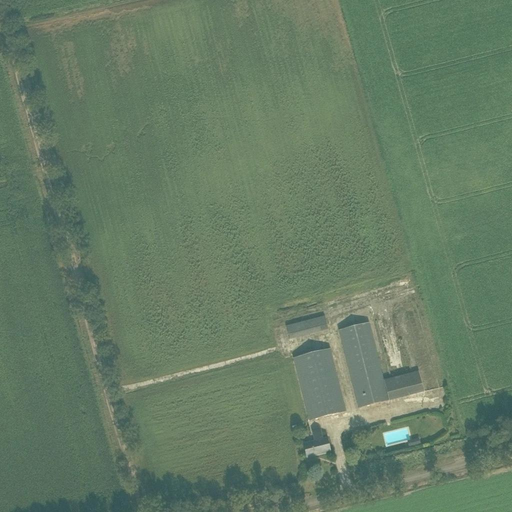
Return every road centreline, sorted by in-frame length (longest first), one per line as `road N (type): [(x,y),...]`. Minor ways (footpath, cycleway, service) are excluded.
road 1 (track): [(0,4),(144,511)]
road 2 (unclassified): [(279,511),(511,452)]
